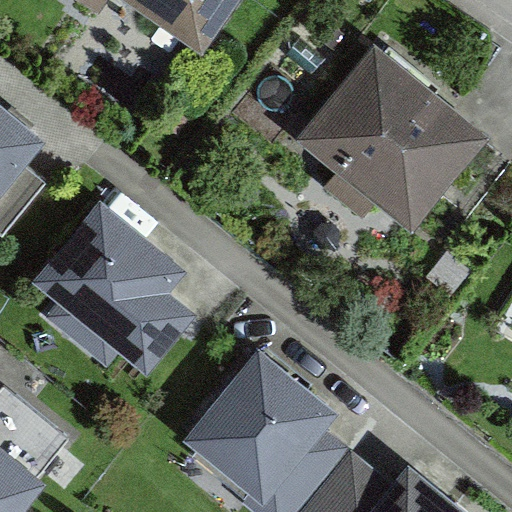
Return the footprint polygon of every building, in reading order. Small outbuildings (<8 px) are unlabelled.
[(61,0),(104,29),(119,7),(165,35),(165,34),(212,65),(255,0),(61,0)] [(494,141),(378,53),(298,158),(414,246),(494,141)] [(0,201),(46,141),(0,106),(0,201)] [(215,289),(102,203),(39,286),(152,372),(215,289)] [(252,344),(182,430),(281,511),(301,511),(364,436),(252,344)] [(0,511),(32,511),(50,492),(37,481),(65,447),(2,395),(0,397),(0,511)] [(301,511),(462,511),(414,471),(399,489),(354,451),(301,511)]
